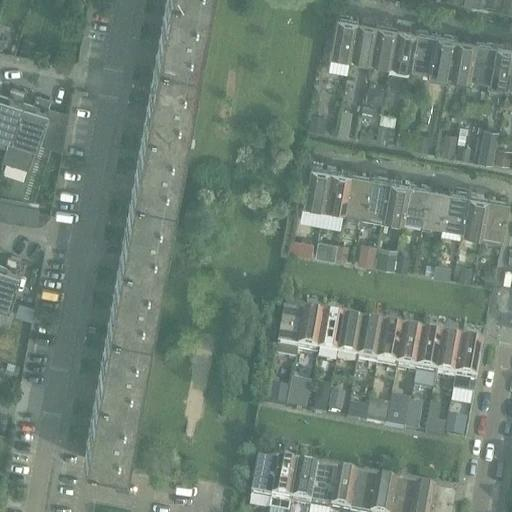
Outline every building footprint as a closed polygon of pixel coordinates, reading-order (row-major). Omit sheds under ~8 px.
[(166,0),(157,57),(199,65),(210,0),(166,0)] [(511,0),(487,0),(486,5),(511,11),(511,0)] [(337,15),(329,62),(349,66),(351,54),(357,19),(337,15)] [(377,22),(357,19),(351,54),(371,57),(377,22)] [(371,57),(390,61),(397,26),(377,22),(371,57)] [(416,29),(397,26),(390,61),(410,64),(416,29)] [(410,64),(429,68),(436,33),(416,29),(410,64)] [(455,36),(436,33),(429,68),(449,71),(455,36)] [(467,83),(469,75),(475,40),(455,36),(449,71),(448,80),(467,83)] [(494,43),(475,40),(469,75),(488,78),(494,43)] [(507,90),(508,82),(511,61),(511,46),(494,43),(488,78),(487,87),(507,90)] [(157,57),(145,124),(187,132),(199,65),(157,57)] [(0,131),(10,135),(21,100),(22,101),(25,91),(14,87),(11,97),(0,93),(0,131)] [(10,135),(3,157),(29,166),(51,99),(40,96),(37,105),(22,101),(21,100),(10,135)] [(145,124),(132,192),(174,199),(187,132),(145,124)] [(323,211),(330,168),(310,164),(302,208),(323,211)] [(342,215),(350,171),(330,168),(323,211),(342,215)] [(362,219),(370,175),(350,171),(342,215),(362,219)] [(382,222),(389,178),(370,175),(362,219),(382,222)] [(403,217),(409,182),(389,178),(382,222),(401,226),(403,217)] [(429,185),(409,182),(403,217),(422,221),(429,185)] [(448,189),(429,185),(422,221),(442,225),(448,189)] [(467,193),(448,189),(442,225),(461,228),(467,193)] [(132,192),(120,258),(162,266),(174,199),(132,192)] [(479,240),(487,196),(467,193),(461,228),(460,236),(479,240)] [(508,200),(487,196),(479,240),(501,244),(508,200)] [(347,258),(351,245),(338,242),(335,255),(347,258)] [(377,251),(377,243),(361,242),(360,264),(400,265),(400,252),(377,251)] [(454,278),(457,259),(432,254),(428,273),(454,278)] [(7,266),(0,263),(0,314),(4,315),(22,261),(10,257),(7,266)] [(150,333),(162,266),(120,258),(108,326),(150,333)] [(283,314),(275,361),(295,364),(297,353),(303,318),(283,314)] [(323,321),(303,318),(297,353),(317,356),(323,321)] [(343,325),(323,321),(317,356),(337,360),(343,325)] [(362,328),(343,325),(337,360),(356,363),(362,328)] [(108,326),(96,392),(138,400),(150,333),(108,326)] [(382,332),(362,328),(356,363),(376,367),(382,332)] [(402,335),(382,332),(376,367),(396,370),(402,335)] [(422,339),(402,335),(396,370),(416,374),(422,339)] [(441,342),(422,339),(416,374),(435,377),(441,342)] [(435,377),(455,381),(461,346),(441,342),(435,377)] [(481,350),(461,346),(455,381),(453,393),(473,396),(481,350)] [(292,379),(292,385),(272,384),(271,404),(309,407),(311,380),(292,379)] [(342,415),(348,394),(321,387),(315,408),(342,415)] [(84,459),(126,467),(138,400),(96,392),(84,459)] [(270,502),(277,467),(256,463),(250,498),(270,502)] [(277,467),(270,502),(269,511),(288,511),(290,505),(296,471),(277,467)] [(296,471),(290,505),(310,509),(316,474),(296,471)] [(329,511),(336,478),(316,474),(310,509),(326,511),(329,511)] [(336,478),(329,511),(349,511),(355,481),(336,478)] [(370,511),(375,485),(355,481),(349,511),(370,511)] [(375,485),(370,511),(390,511),(395,488),(375,485)] [(410,511),(414,492),(395,488),(390,511),(410,511)] [(410,511),(431,511),(434,495),(414,492),(410,511)] [(451,511),(454,499),(434,495),(431,511),(451,511)]
